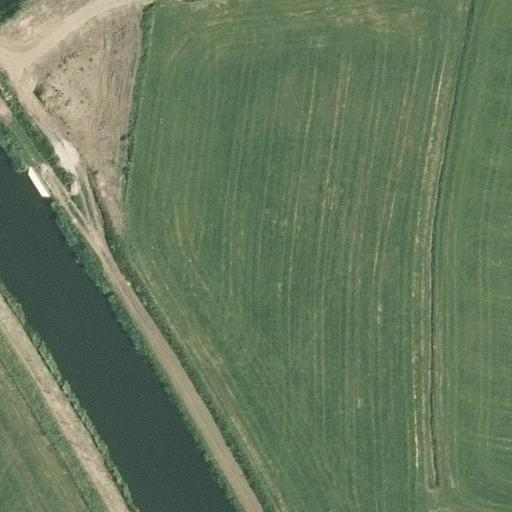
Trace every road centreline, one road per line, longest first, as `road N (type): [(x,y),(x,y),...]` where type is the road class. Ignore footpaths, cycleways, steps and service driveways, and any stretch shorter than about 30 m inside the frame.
road 1 (track): [(88,234),(248,511)]
road 2 (track): [(88,234),(83,181),(0,55)]
